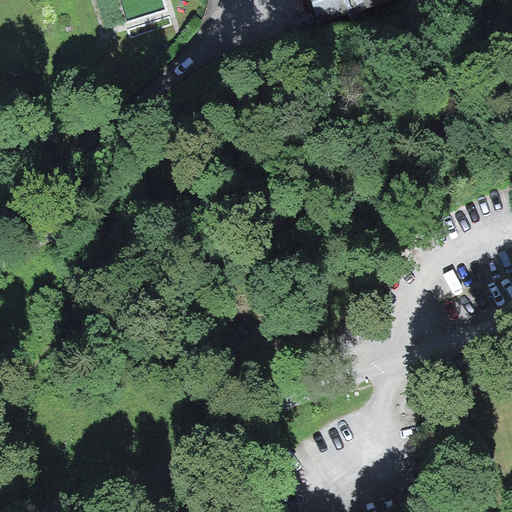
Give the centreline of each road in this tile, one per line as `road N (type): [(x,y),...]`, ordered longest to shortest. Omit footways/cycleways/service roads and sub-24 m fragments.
road 1 (track): [(0,262),(51,231),(186,201),(255,155),(432,133),(511,100)]
road 2 (unclassified): [(28,511),(57,507),(352,376),(511,318)]
road 3 (trunk): [(511,262),(78,511)]
road 4 (unclassified): [(258,0),(0,220)]
road 5 (track): [(123,112),(95,113),(0,168)]
